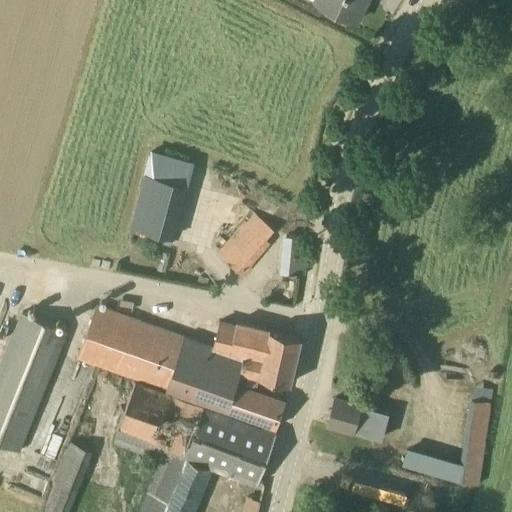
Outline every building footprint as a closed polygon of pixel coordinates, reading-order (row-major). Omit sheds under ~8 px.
[(366,0),(314,0),(356,20),(366,0)] [(168,238),(189,159),(146,148),(125,226),(168,238)] [(242,273),(254,258),(269,240),(265,237),(273,228),(254,212),(246,220),(244,219),(216,252),(242,273)] [(279,246),(278,271),(305,272),(306,247),(279,246)] [(237,321),(236,325),(219,320),(213,345),(96,305),(79,354),(167,385),(166,388),(276,427),(286,400),(237,383),(240,371),(291,382),(301,336),(237,321)] [(70,330),(67,329),(23,311),(0,367),(0,441),(21,450),(70,330)] [(195,511),(211,466),(258,483),(276,432),(132,381),(112,444),(159,462),(138,511),(195,511)] [(476,481),(496,387),(474,383),(459,451),(407,441),(402,465),(476,481)] [(335,399),(328,423),(354,430),(361,406),(335,399)] [(351,468),(347,496),(431,510),(435,483),(351,468)] [(246,496),(242,511),(256,511),(259,498),(246,496)]
